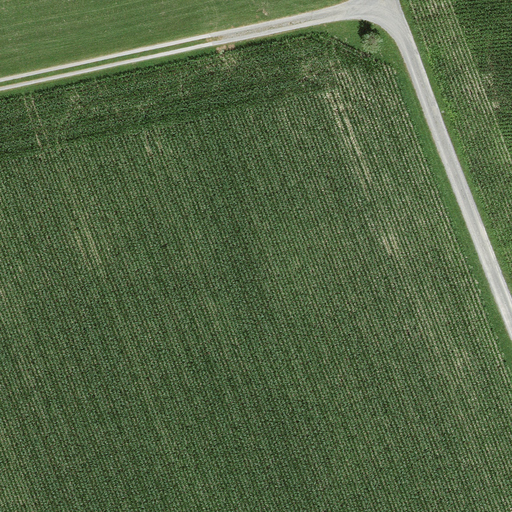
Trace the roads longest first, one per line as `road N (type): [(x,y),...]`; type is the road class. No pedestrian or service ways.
road 1 (track): [(0,83),(383,2)]
road 2 (track): [(511,330),(383,0)]
